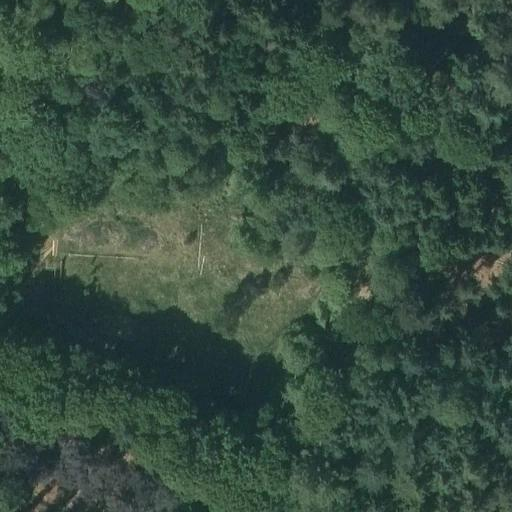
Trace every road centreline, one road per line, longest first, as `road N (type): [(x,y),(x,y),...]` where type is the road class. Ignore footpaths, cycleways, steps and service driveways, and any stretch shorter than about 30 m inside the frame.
road 1 (track): [(231,402),(66,313),(34,259),(0,233)]
road 2 (track): [(0,416),(209,511)]
